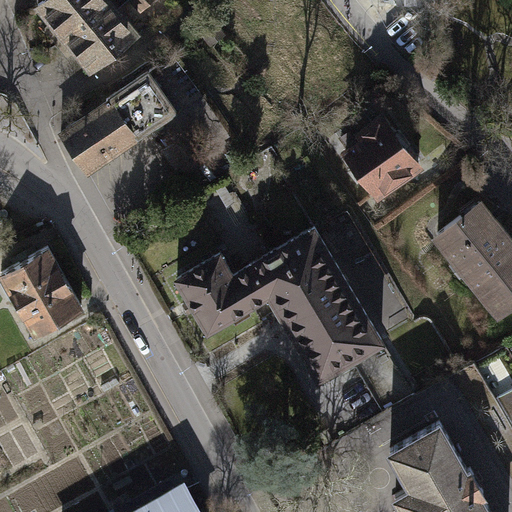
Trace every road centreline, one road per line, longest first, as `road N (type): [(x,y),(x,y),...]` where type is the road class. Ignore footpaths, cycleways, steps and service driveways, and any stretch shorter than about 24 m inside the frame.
road 1 (residential): [(246,511),(67,198)]
road 2 (residential): [(341,0),(511,163)]
road 3 (residential): [(67,198),(0,17)]
